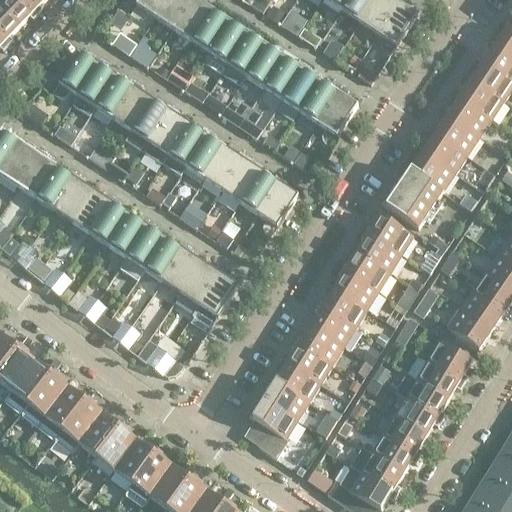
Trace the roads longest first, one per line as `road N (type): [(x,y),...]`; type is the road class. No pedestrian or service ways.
road 1 (residential): [(188,434),(473,0)]
road 2 (residential): [(188,434),(0,289)]
road 3 (residential): [(423,511),(511,360)]
road 4 (residential): [(301,511),(188,434)]
road 5 (residential): [(0,90),(86,0)]
